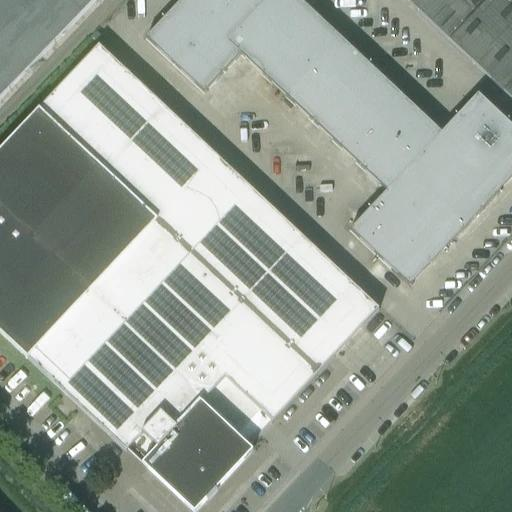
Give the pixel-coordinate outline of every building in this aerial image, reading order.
[(0,0),(0,101),(97,0),(0,0)] [(218,0),(183,0),(181,2),(213,32),(229,47),(247,27),(218,0)] [(257,0),(218,0),(247,27),(266,8),(257,0)] [(247,27),(229,47),(242,59),(266,81),(293,52),(320,23),(296,0),(272,0),(266,8),(247,27)] [(511,0),(405,0),(511,99),(511,0)] [(181,2),(163,21),(195,51),(213,32),(181,2)] [(145,40),(145,41),(177,71),(177,70),(195,51),(163,21),(145,40)] [(320,23),(293,52),(310,68),(337,39),(320,23)] [(213,32),(195,51),(224,79),(242,59),(229,47),(213,32)] [(337,39),(310,68),(318,75),(326,83),(354,54),(337,39)] [(98,48),(0,152),(0,333),(143,466),(145,464),(195,511),(205,501),(209,504),(218,494),(214,490),(251,451),(249,449),(378,311),(98,48)] [(177,70),(177,71),(206,98),(224,79),(195,51),(177,70)] [(293,52),(266,81),(290,105),(318,75),(310,68),(293,52)] [(354,54),(326,83),(343,99),(370,70),(354,54)] [(370,70),(343,99),(359,115),(387,85),(370,70)] [(318,75),(290,105),(315,128),(343,99),(326,83),(318,75)] [(387,85),(359,115),(368,122),(376,130),(403,101),(387,85)] [(343,99),(315,128),(340,151),(368,122),(359,115),(343,99)] [(479,99),(460,120),(489,148),(508,127),(479,99)] [(403,101),(376,130),(393,146),(420,117),(403,101)] [(420,117),(393,146),(415,167),(424,158),(441,140),(443,138),(420,117)] [(443,138),(441,140),(470,167),(489,148),(460,120),(443,138)] [(368,122),(340,151),(365,175),(393,146),(376,130),(368,122)] [(511,129),(508,127),(489,148),(511,169),(511,129)] [(441,140),(424,158),(484,214),(501,196),(499,194),(470,167),(441,140)] [(393,146),(365,175),(388,196),(389,195),(406,177),(415,167),(393,146)] [(511,169),(489,148),(470,167),(499,194),(511,181),(511,169)] [(415,167),(406,177),(466,233),(484,214),(424,158),(415,167)] [(406,177),(389,195),(418,222),(448,250),(449,251),(466,233),(406,177)] [(389,195),(371,214),(400,242),(418,222),(389,195)] [(371,214),(351,235),(380,263),(400,242),(371,214)] [(418,222),(400,242),(429,269),(448,250),(418,222)] [(400,242),(380,263),(409,290),(429,269),(400,242)]
